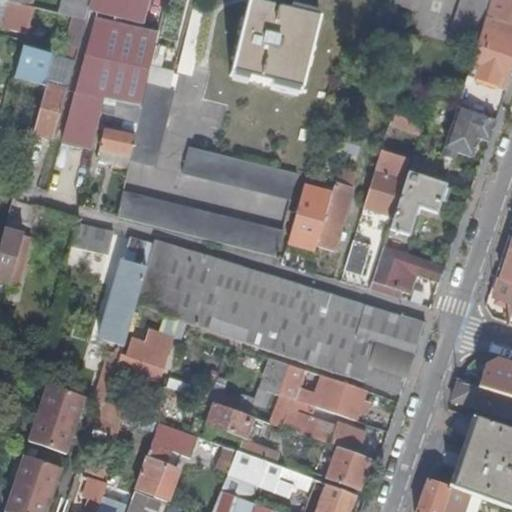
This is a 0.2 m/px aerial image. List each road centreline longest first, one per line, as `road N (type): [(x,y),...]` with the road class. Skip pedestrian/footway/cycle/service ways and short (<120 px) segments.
road 1 (residential): [(449,327),(386,511)]
road 2 (residential): [(511,151),(449,327)]
